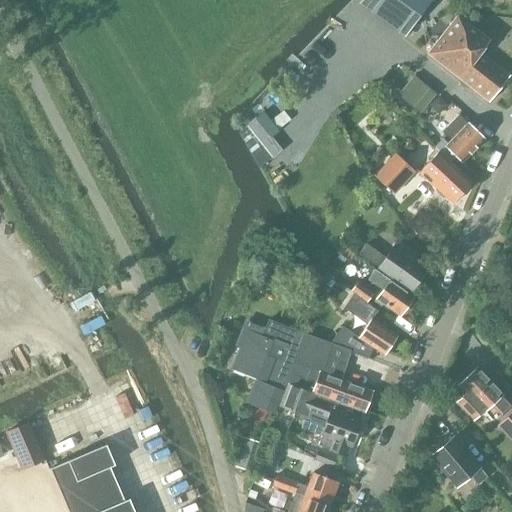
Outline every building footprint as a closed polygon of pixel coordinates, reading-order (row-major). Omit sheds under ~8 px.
[(370,0),(366,6),(405,35),(430,0),(370,0)] [(427,53),(489,101),(509,76),(480,53),(489,40),(457,16),(427,53)] [(396,96),(419,115),(436,94),(413,76),(396,96)] [(261,115),(238,127),(258,164),(281,151),(261,115)] [(458,115),(442,132),(451,140),(446,145),(441,140),(434,148),(450,162),(455,156),(461,162),(484,139),(458,115)] [(450,162),(434,148),(427,156),(431,159),(418,172),(451,202),(452,201),(455,201),(459,198),(458,194),(471,181),(450,162)] [(374,176),(393,194),(414,171),(395,153),(374,176)] [(358,253),(410,290),(424,271),(410,260),(414,254),(396,241),(385,257),(365,243),(358,253)] [(413,297),(379,272),(374,269),(367,279),(382,289),(376,299),(399,315),(401,313),(405,313),(409,308),(407,305),(413,297)] [(372,293),(357,282),(351,290),(366,302),(372,293)] [(342,325),(329,344),(368,358),(373,347),(383,354),(396,334),(372,319),(377,311),(369,306),(353,293),(344,306),(359,317),(359,318),(367,323),(358,336),(342,325)] [(276,407),(285,382),(303,333),(268,320),(261,337),(242,330),(236,347),(239,348),(231,368),(257,378),(249,397),(276,407)] [(285,382),(288,383),(363,411),(363,410),(364,411),(371,391),(319,372),(329,344),(303,333),(285,382)] [(511,405),(502,394),(476,367),(456,385),(464,394),(459,399),(458,405),(470,417),(476,417),(481,412),(482,413),(493,402),(503,413),(511,405)] [(363,411),(288,383),(279,405),(306,416),(308,411),(327,419),(321,434),(330,438),(329,440),(331,440),(328,449),(346,455),(360,419),(359,419),(363,411)] [(511,412),(501,421),(511,435),(511,412)] [(6,432),(22,469),(43,459),(28,423),(6,432)] [(244,435),(234,462),(251,468),(260,441),(244,435)] [(430,456),(456,486),(469,475),(477,484),(486,476),(478,467),(479,467),(453,437),(430,456)] [(49,468),(67,511),(135,511),(134,503),(131,504),(128,498),(123,500),(109,467),(114,465),(111,459),(115,457),(106,447),(105,444),(49,468)] [(298,483),(295,491),(329,504),(337,481),(312,472),(307,487),(298,483)] [(275,480),(273,486),(283,490),(287,479),(278,476),(277,476),(275,480)] [(283,490),(294,493),(295,491),(298,483),(287,479),(283,490)] [(286,511),(325,511),(329,504),(295,491),(294,493),(291,501),(286,511)] [(243,511),(262,511),(263,509),(245,502),(243,511)]
